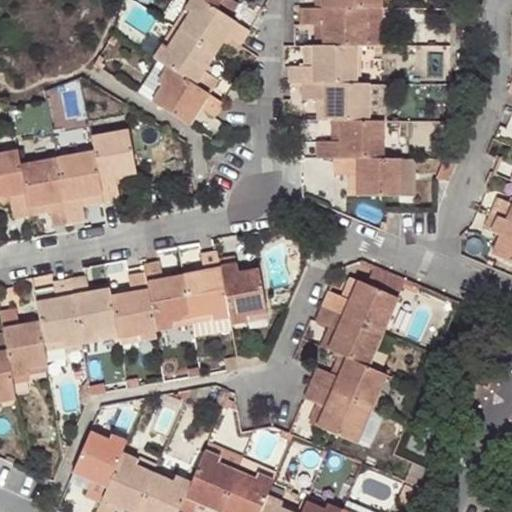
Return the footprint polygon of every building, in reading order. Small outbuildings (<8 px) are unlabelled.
[(248,33),(249,30),(229,17),(201,0),(191,0),(185,9),(190,12),(179,30),(216,53),(227,36),(241,44),(248,33)] [(201,0),(229,17),(238,3),(233,0),(201,0)] [(381,0),(315,0),(315,9),(367,9),(381,9),(381,0)] [(179,30),(190,12),(185,9),(174,27),(179,30)] [(300,25),(315,26),(315,32),(323,33),(323,47),(356,47),(366,47),(367,9),(315,9),(301,9),(301,12),(300,25)] [(381,47),(381,9),(367,9),(366,47),(381,47)] [(174,27),(163,44),(168,47),(179,30),(174,27)] [(168,47),(163,44),(154,58),(160,62),(168,67),(209,94),(218,79),(205,70),(216,53),(179,30),(168,47)] [(323,47),(323,33),(315,32),(315,46),(323,47)] [(312,46),(312,58),(306,59),(305,66),(290,66),(290,80),(290,84),(302,84),(356,84),(356,47),(323,47),(315,46),(312,46)] [(140,93),(153,101),(163,86),(158,82),(168,67),(160,62),(140,93)] [(163,86),(153,101),(190,124),(200,108),(214,117),(222,105),(224,103),(209,94),(168,67),(158,82),(163,86)] [(303,100),(318,100),(318,108),(325,108),(324,121),(333,121),(340,121),(368,122),(369,84),(356,84),(302,84),(303,100)] [(340,134),(332,134),(332,141),(317,141),(317,159),(335,159),(383,159),(383,122),(368,122),(340,121),(340,134)] [(122,176),(135,173),(127,131),(91,137),(93,152),(101,195),(103,202),(119,199),(116,185),(123,183),(122,176)] [(0,198),(2,198),(3,205),(10,204),(13,218),(29,215),(28,207),(20,166),(18,151),(0,154),(0,198)] [(85,220),(82,206),(90,204),(89,197),(101,195),(93,152),(57,159),(69,223),(72,223),(85,220)] [(28,207),(41,205),(42,213),(50,212),(52,226),(66,224),(69,223),(57,159),(20,166),(28,207)] [(350,182),(357,182),(357,195),(400,196),(400,159),(383,159),(335,159),(334,175),(349,175),(350,182)] [(415,160),(400,159),(400,196),(415,196),(415,160)] [(137,180),(135,173),(122,176),(123,183),(137,180)] [(101,195),(89,197),(90,204),(103,202),(101,195)] [(492,213),(511,221),(511,202),(499,197),(492,213)] [(29,215),(42,213),(41,205),(28,207),(29,215)] [(511,221),(492,213),(486,228),(501,234),(493,253),(511,261),(511,221)] [(183,274),(191,318),(211,315),(213,322),(230,319),(219,260),(218,253),(201,256),(204,271),(183,274)] [(231,324),(247,321),(246,316),(266,312),(258,269),(238,273),(235,257),(219,260),(230,319),(231,324)] [(145,274),(155,332),(173,329),(172,322),(191,318),(183,274),(163,278),(160,263),(158,264),(147,265),(144,266),(145,274)] [(322,306),(383,332),(406,280),(374,266),(366,284),(358,281),(352,293),(345,290),(343,297),(328,291),(327,293),(323,303),(322,306)] [(139,335),(141,341),(157,338),(155,332),(145,274),(129,276),(132,291),(110,295),(117,332),(119,339),(139,335)] [(70,279),(82,345),(100,342),(98,335),(117,332),(110,295),(109,288),(89,291),(86,276),(84,277),(73,279),(70,279)] [(352,293),(358,281),(351,278),(345,290),(352,293)] [(65,341),(66,348),(82,345),(70,279),(67,280),(56,282),(54,282),(57,297),(36,301),(39,320),(44,345),(65,341)] [(329,328),(327,334),(333,337),(328,349),(339,354),(347,358),(367,367),(383,332),(322,306),(320,309),(316,319),(315,322),(329,328)] [(11,377),(29,374),(27,368),(47,364),(45,351),(44,345),(39,320),(19,324),(16,309),(0,311),(0,315),(4,335),(11,377)] [(266,312),(246,316),(247,321),(267,317),(266,312)] [(211,315),(191,318),(193,325),(195,337),(232,331),(231,324),(230,319),(213,322),(211,315)] [(191,318),(172,322),(173,329),(193,325),(191,318)] [(117,332),(98,335),(100,342),(119,339),(117,332)] [(333,337),(327,334),(321,347),(328,349),(333,337)] [(0,403),(16,400),(11,377),(4,335),(0,335),(0,403)] [(120,345),(141,341),(139,335),(119,339),(120,345)] [(45,351),(66,348),(65,341),(44,345),(45,351)] [(236,356),(239,369),(265,364),(270,350),(236,356)] [(347,358),(339,354),(334,367),(340,370),(347,358)] [(239,369),(236,356),(223,359),(226,371),(239,369)] [(347,358),(340,370),(334,367),(331,374),(317,368),(317,370),(312,379),(311,382),(371,409),(386,375),(367,367),(347,358)] [(47,364),(27,368),(29,374),(48,370),(47,364)] [(190,377),(202,375),(201,367),(189,369),(190,377)] [(127,380),(128,389),(139,386),(138,378),(127,380)] [(304,398),(317,405),(315,411),(321,414),(316,425),(356,443),(371,409),(311,382),(310,385),(304,398)] [(90,387),(91,395),(106,392),(105,384),(90,387)] [(86,406),(91,395),(81,391),(79,396),(82,397),(80,403),(86,406)] [(316,425),(321,414),(315,411),(309,422),(316,425)] [(92,432),(109,440),(112,435),(94,427),(92,432)] [(128,442),(112,435),(109,440),(92,432),(74,473),(92,480),(86,496),(101,503),(123,454),(128,442)] [(210,443),(206,451),(222,458),(220,464),(238,471),(240,466),(244,458),(210,443)] [(222,458),(206,451),(192,484),(179,511),(180,511),(197,511),(202,504),(220,511),(238,471),(220,464),(222,458)] [(138,511),(155,474),(137,466),(139,461),(123,454),(101,503),(97,511),(116,511),(119,505),(134,511),(138,511)] [(155,474),(157,469),(139,461),(137,466),(155,474)] [(256,480),(259,474),(240,466),(238,471),(256,480)] [(174,482),(176,477),(157,469),(155,474),(174,482)] [(275,481),(259,474),(256,480),(238,471),(220,511),(221,511),(261,511),(268,496),(275,481)] [(192,484),(176,477),(174,482),(155,474),(138,511),(179,511),(192,484)] [(412,510),(420,491),(406,484),(398,504),(412,510)] [(343,511),(347,502),(331,495),(327,504),(343,511)] [(288,511),(281,508),(283,503),(268,496),(261,511),(288,511)] [(325,509),(327,504),(309,496),(307,501),(325,509)] [(342,511),(343,511),(327,504),(325,509),(307,501),(303,511),(302,511),(342,511)] [(347,502),(343,511),(345,511),(378,511),(380,502),(347,502)] [(288,511),(302,511),(303,511),(283,503),(281,508),(288,511)]
